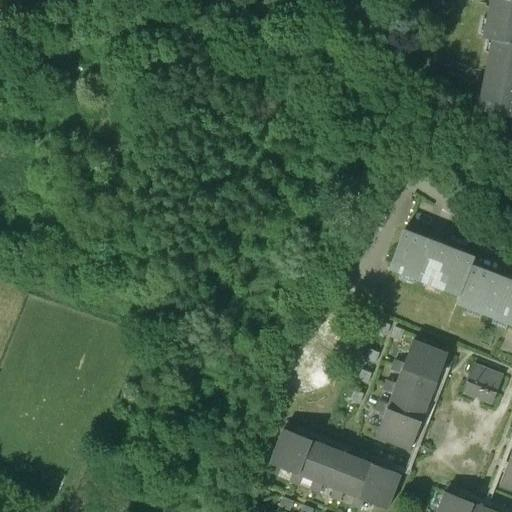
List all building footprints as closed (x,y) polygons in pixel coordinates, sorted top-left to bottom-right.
[(511,0),(491,0),(484,35),(483,35),(483,36),(492,38),(511,41),(511,0)] [(511,41),(492,38),(477,107),(511,114),(511,41)] [(473,255),(404,228),(391,263),(459,289),(470,263),(473,255)] [(511,279),(470,263),(459,289),(457,296),(511,317),(511,279)] [(390,322),(381,319),(378,328),(386,332),(390,322)] [(403,327),(394,324),(390,333),(399,336),(403,327)] [(446,350),(412,337),(404,360),(400,370),(396,380),(392,390),(388,402),(384,411),(376,434),(410,447),(446,350)] [(379,350),(371,347),(367,357),(375,360),(379,350)] [(404,360),(394,356),(391,366),(400,370),(404,360)] [(501,374),(473,363),(463,391),(491,402),(501,374)] [(371,371),(363,368),(359,377),(368,381),(371,371)] [(396,380),(387,377),(383,387),(392,390),(396,380)] [(363,393),(355,389),(351,399),(360,402),(363,393)] [(388,402),(378,398),(375,408),(384,411),(388,402)] [(400,472),(283,427),(270,461),(293,470),(301,473),(313,478),(322,481),(334,486),(343,490),(353,494),(363,498),(387,507),(400,472)] [(511,447),(498,484),(511,488),(511,447)] [(301,473),(293,470),(290,479),(298,483),(301,473)] [(322,481),(313,478),(310,487),(318,490),(322,481)] [(334,486),(331,495),(340,499),(343,490),(334,486)] [(499,511),(445,490),(436,511),(499,511)] [(363,498),(353,494),(350,503),(360,506),(363,498)] [(292,499),(284,496),(280,505),(288,508),(292,499)] [(309,511),(312,507),(303,503),(299,511),(309,511)]
